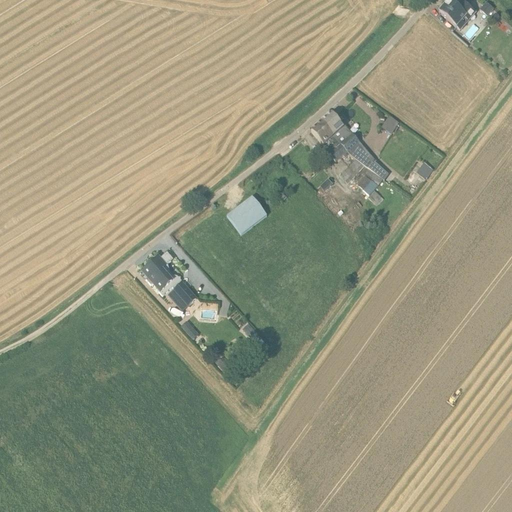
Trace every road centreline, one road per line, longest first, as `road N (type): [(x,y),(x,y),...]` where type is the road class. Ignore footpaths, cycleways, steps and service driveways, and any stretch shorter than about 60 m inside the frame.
road 1 (unclassified): [(123,266),(296,134),(429,0)]
road 2 (track): [(0,352),(123,266)]
